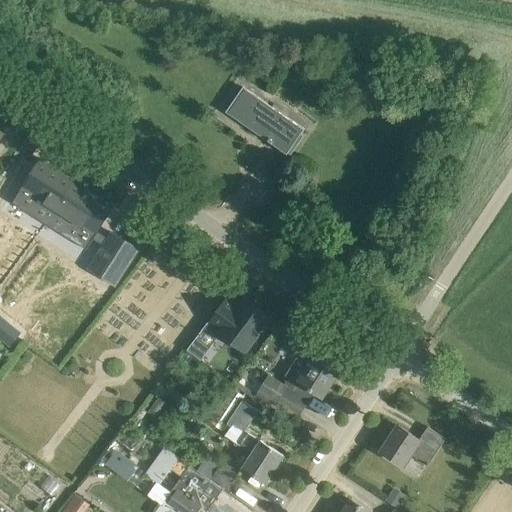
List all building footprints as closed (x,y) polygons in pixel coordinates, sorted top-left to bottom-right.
[(269,56),(260,75),(271,80),(280,62),(269,56)] [(288,154),(305,128),(244,87),(227,112),(288,154)] [(40,158),(13,202),(88,249),(94,239),(98,233),(115,206),(40,158)] [(98,233),(94,239),(104,244),(97,256),(108,262),(100,276),(116,286),(140,249),(112,231),(108,239),(98,233)] [(57,249),(43,272),(70,288),(84,265),(57,249)] [(239,308),(226,298),(205,327),(218,337),(220,334),(245,353),(272,317),(246,298),(239,308)] [(208,351),(194,341),(187,350),(201,360),(208,351)] [(278,403),(282,405),(299,416),(314,393),(322,398),(340,370),(316,355),(304,347),(297,358),(287,375),(287,385),(270,374),(257,396),(269,404),(272,399),(278,403)] [(155,418),(167,403),(160,398),(149,413),(155,418)] [(249,402),(237,421),(245,426),(257,408),(249,402)] [(285,455),(249,432),(235,423),(226,436),(242,447),(243,445),(253,452),(243,468),(266,484),(285,455)] [(428,466),(435,455),(446,438),(428,427),(420,439),(399,425),(381,452),(404,467),(412,456),(428,466)] [(117,450),(106,464),(128,481),(139,467),(117,450)] [(182,460),(174,471),(186,480),(179,490),(207,511),(223,489),(198,471),(182,460)] [(222,465),(213,478),(229,488),(238,475),(222,465)] [(406,496),(394,488),(386,501),(398,508),(406,496)] [(199,511),(202,508),(179,490),(168,504),(164,502),(156,511),(199,511)] [(62,511),(84,511),(90,504),(76,494),(62,511)] [(368,511),(369,511),(367,510),(350,499),(341,511),(368,511)]
